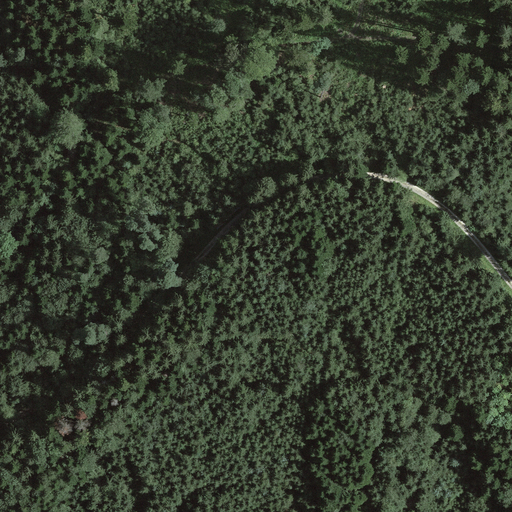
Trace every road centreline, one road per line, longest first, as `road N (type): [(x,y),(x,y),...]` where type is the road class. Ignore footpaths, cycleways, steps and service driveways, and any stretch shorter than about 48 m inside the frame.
road 1 (track): [(511,284),(459,221),(417,188),(368,175),(305,181),(277,190),(228,227),(91,372),(0,425)]
road 2 (track): [(0,287),(39,234),(54,140),(53,108),(0,33)]
